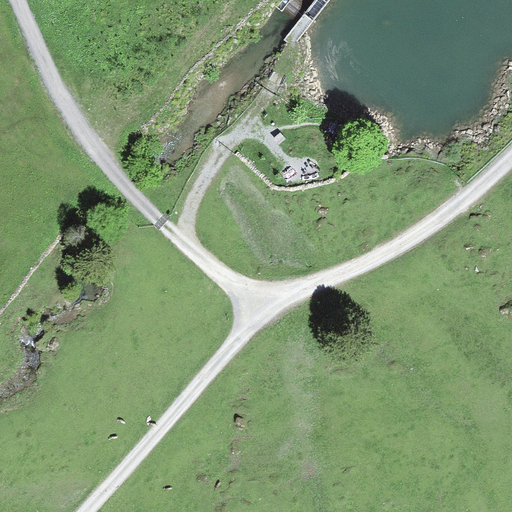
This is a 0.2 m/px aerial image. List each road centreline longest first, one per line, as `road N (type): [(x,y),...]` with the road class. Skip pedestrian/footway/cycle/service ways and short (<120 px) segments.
road 1 (track): [(15,0),(52,82),(115,177),(225,279),(254,298),(279,302)]
road 2 (track): [(67,511),(279,302)]
road 3 (track): [(321,0),(270,91),(207,177),(188,245)]
road 4 (track): [(279,302),(379,262),(458,215),(511,158)]
